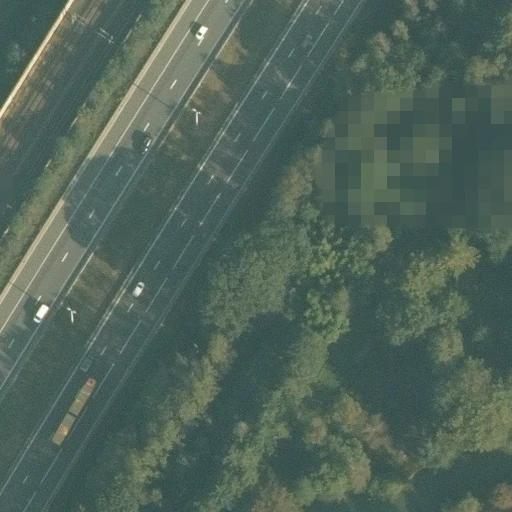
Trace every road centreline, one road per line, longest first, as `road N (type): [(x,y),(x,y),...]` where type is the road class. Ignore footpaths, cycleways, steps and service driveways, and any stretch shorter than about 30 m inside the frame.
road 1 (motorway): [(6,511),(171,234),(326,0)]
road 2 (motorway): [(223,0),(0,356)]
